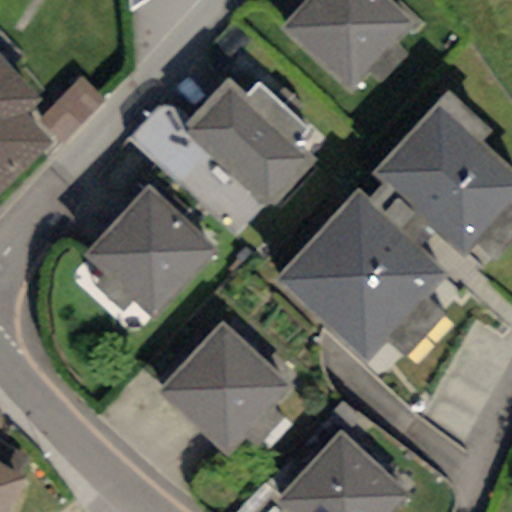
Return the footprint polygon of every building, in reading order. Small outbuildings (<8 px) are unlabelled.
[(128,0),(129,11),(146,0),(128,0)] [(413,23),(387,0),(305,0),(278,30),(349,96),(366,77),(379,89),(409,56),(395,43),(413,23)] [(0,192),(51,142),(25,117),(42,100),(0,57),(0,192)] [(104,99),(79,77),(40,121),(65,143),(104,99)] [(227,81),(183,129),(272,210),(313,164),(292,145),(306,130),(256,86),(246,97),(227,81)] [(438,101),(372,175),(461,253),(511,196),(511,168),(482,141),(492,130),(447,90),(438,101)] [(216,254),(147,186),(80,255),(102,275),(92,285),(121,312),(133,300),(152,319),(216,254)] [(355,191),(272,285),(365,366),(448,272),(355,191)] [(292,390),(221,324),(156,392),(227,458),(245,439),(253,446),(281,417),(273,410),(292,390)] [(398,511),(410,500),(339,434),(274,503),(284,511),(398,511)] [(0,511),(7,511),(25,475),(0,463),(0,511)]
